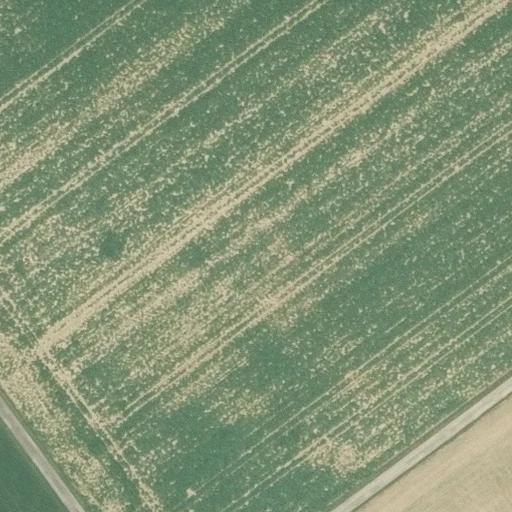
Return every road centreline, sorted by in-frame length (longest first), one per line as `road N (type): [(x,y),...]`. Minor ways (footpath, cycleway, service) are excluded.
road 1 (unclassified): [(345,511),(511,387)]
road 2 (unclassified): [(75,511),(0,408)]
